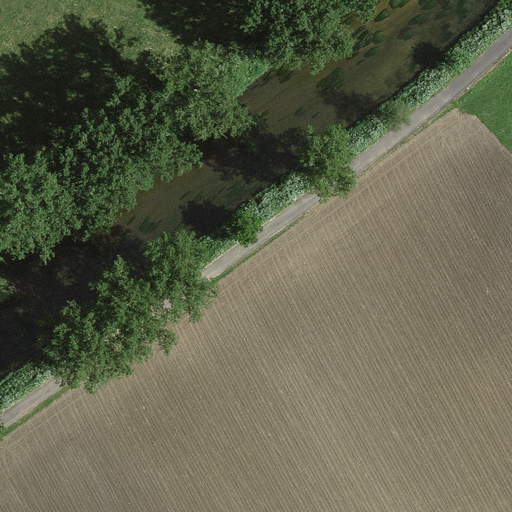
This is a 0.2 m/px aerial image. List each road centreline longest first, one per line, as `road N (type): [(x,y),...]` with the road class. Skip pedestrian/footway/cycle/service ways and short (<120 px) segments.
road 1 (track): [(511,36),(305,203),(0,426)]
road 2 (track): [(315,0),(0,243)]
